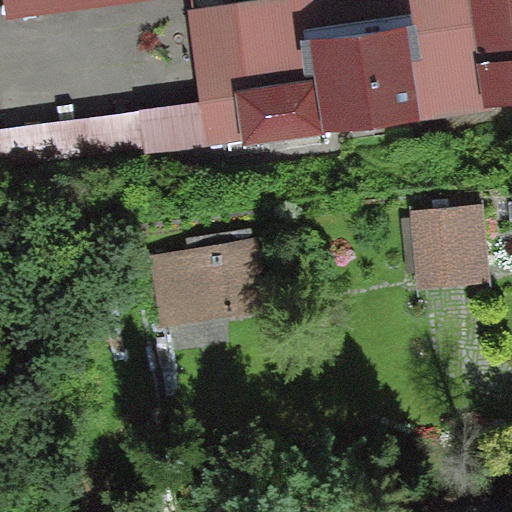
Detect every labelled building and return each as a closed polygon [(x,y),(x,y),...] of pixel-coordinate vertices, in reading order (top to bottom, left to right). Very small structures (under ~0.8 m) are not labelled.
[(8,0),(10,21),(200,10),(199,0),(8,0)] [(511,0),(291,0),(191,13),(202,108),(207,145),(247,140),(248,149),(422,127),(421,114),(511,107),(511,0)] [(202,108),(0,128),(0,170),(207,145),(202,108)] [(483,209),(410,213),(415,283),(487,279),(483,209)] [(263,241),(154,250),(160,317),(269,308),(263,241)]
